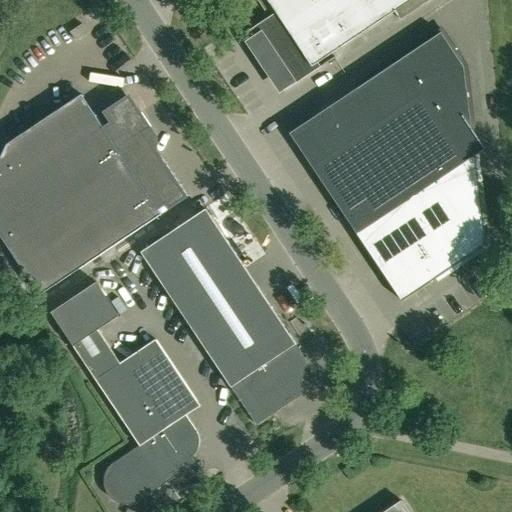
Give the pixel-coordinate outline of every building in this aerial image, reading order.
[(400,20),(429,0),(268,0),(276,12),(246,32),(285,91),(335,57),(332,53),(395,11),(400,20)] [(82,24),(70,32),(76,40),(88,32),(82,24)] [(486,245),(474,145),(464,67),(441,32),(290,133),(402,301),(486,245)] [(7,144),(0,157),(0,235),(40,295),(162,214),(158,209),(165,204),(168,209),(187,197),(144,131),(151,127),(141,112),(134,117),(126,104),(107,117),(110,123),(104,127),(81,94),(7,144)] [(255,423),(266,416),(304,391),(305,385),(298,375),(300,363),(307,359),(306,358),(301,362),(291,347),(296,344),(206,209),(141,252),(255,423)] [(140,445),(113,463),(111,464),(109,466),(108,468),(107,470),(105,472),(105,475),(104,477),(104,480),(104,482),(104,485),(105,487),(106,490),(107,492),(108,494),(112,498),(116,501),(122,503),(128,504),(133,503),(139,501),(165,483),(166,483),(182,472),(177,466),(192,456),(195,453),(198,449),(199,445),(199,440),(199,436),(197,431),(186,415),(200,406),(156,339),(120,363),(98,330),(119,316),(97,282),(51,312),(73,345),(96,379),(140,445)] [(409,511),(401,500),(383,511),(409,511)]
